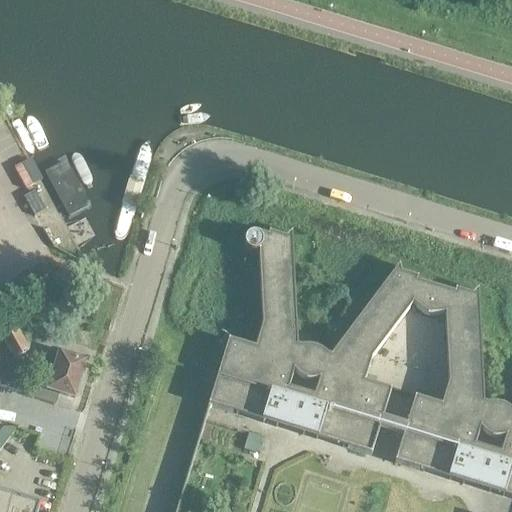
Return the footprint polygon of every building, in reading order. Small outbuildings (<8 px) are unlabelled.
[(133,163),(112,233),(112,236),(112,240),(113,241),(115,244),(117,245),(120,245),(124,244),(125,243),(127,241),(129,238),(149,168),(150,164),(151,161),(151,157),(150,154),(150,151),(149,148),(148,145),(148,143),(145,145),(143,147),(141,148),(139,150),(137,153),(135,156),(134,159),(133,163)] [(61,177),(46,185),(80,249),(95,241),(61,177)] [(511,511),(511,412),(510,411),(507,409),(504,407),(501,406),(498,405),(494,405),(491,405),(487,406),(484,405),(478,291),(472,297),(455,292),(454,295),(417,283),(418,280),(401,275),(399,267),(331,358),(327,357),(324,354),(322,353),(319,351),(315,349),(311,348),(307,348),(304,348),(301,348),(297,347),(292,234),(286,240),(269,234),(268,238),(257,235),(257,237),(256,237),(255,237),(253,236),(252,237),(250,237),(249,237),(247,239),(246,240),(245,241),(245,242),(244,243),(244,244),(244,245),(244,246),(244,247),(244,248),(245,249),(245,251),(247,252),(249,254),(250,254),(252,255),(254,255),(255,255),(257,254),(259,268),(262,326),(255,350),(228,342),(218,376),(208,407),(371,457),(391,392),(365,384),(372,360),(413,306),(423,316),(425,318),(427,318),(429,319),(431,319),(445,316),(449,384),(441,407),(415,399),(395,464),(511,500),(511,511)] [(59,280),(0,312),(0,416),(14,442),(23,417),(65,429),(93,341),(59,280)] [(260,456),(265,440),(250,435),(244,451),(260,456)] [(0,511),(39,511),(26,508),(0,499),(0,511)]
